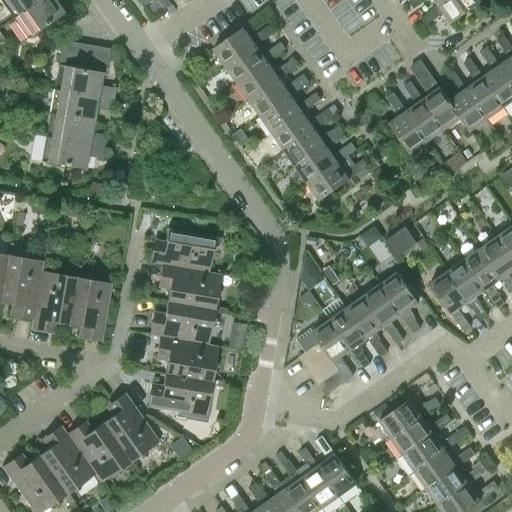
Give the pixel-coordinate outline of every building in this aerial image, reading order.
[(12,18),(37,0),(6,0),(12,8),(7,11),(12,18)] [(37,0),(12,18),(17,24),(21,21),(30,34),(30,35),(63,12),(62,12),(55,3),(58,0),(37,0)] [(141,0),(146,6),(154,0),(158,0),(165,10),(172,5),(168,0),(141,0)] [(411,0),(409,2),(413,9),(426,0),(434,0),(439,6),(447,0),(411,0)] [(481,3),(479,0),(447,0),(439,6),(420,19),(425,26),(443,13),(451,24),(481,3)] [(213,49),(225,66),(255,45),(255,46),(274,33),(269,26),(251,39),(243,28),(213,49)] [(509,59),(500,66),(499,66),(511,84),(511,47),(503,35),(497,40),(509,59)] [(58,66),(63,67),(70,68),(74,43),(62,41),(58,66)] [(74,43),(70,68),(81,70),(85,45),(74,43)] [(255,46),(255,45),(225,66),(237,83),(267,62),(285,49),(281,43),(262,55),(255,46)] [(85,45),(81,70),(92,72),(97,47),(85,45)] [(97,47),(92,72),(101,73),(101,74),(104,74),(108,49),(97,47)] [(503,107),(511,101),(511,84),(499,66),(500,66),(487,47),(480,52),(493,70),(483,77),(503,107)] [(109,51),(107,61),(117,62),(118,53),(109,51)] [(267,62),(237,83),(249,100),(279,79),(297,66),(292,59),(274,72),(267,62)] [(476,82),(466,89),(487,119),(503,107),(483,77),(470,59),(463,64),(476,82)] [(430,95),(423,100),(444,130),(461,118),(449,101),(440,88),(421,61),(410,68),(430,95)] [(81,70),(70,68),(63,67),(60,83),(55,82),(53,90),(112,100),(115,88),(99,85),(101,74),(101,73),(92,72),(81,70)] [(470,131),(487,119),(466,89),(453,71),(446,75),(459,94),(449,101),(461,118),(470,131)] [(286,89),(279,79),(249,100),(260,116),(290,95),(290,96),(309,83),(304,76),(286,89)] [(407,111),(406,112),(427,142),(444,130),(423,100),(410,81),(403,86),(416,105),(407,111)] [(52,97),(49,113),(55,114),(92,121),(94,110),(110,112),(112,100),(53,90),(52,97)] [(290,96),(290,95),(260,116),(272,133),(302,112),(321,99),(316,93),(297,105),(290,96)] [(410,154),(427,142),(406,112),(407,111),(394,93),(387,98),(400,116),(389,124),(410,154)] [(334,105),(327,109),(332,116),(339,112),(334,105)] [(302,112),(272,133),(284,150),(314,129),(332,116),(327,109),(309,122),(302,112)] [(45,137),(104,147),(106,135),(90,132),(92,121),(55,114),(49,113),(45,137)] [(321,139),(314,129),(284,150),(296,167),(326,146),(344,133),(339,126),(321,139)] [(102,160),(104,147),(45,137),(41,161),(85,169),(85,168),(84,168),(86,157),(102,160)] [(326,146),(296,167),(307,183),(337,162),(356,150),(351,143),(333,156),(326,146)] [(468,149),(463,152),(467,158),(472,155),(468,149)] [(337,162),(307,183),(320,201),(350,180),(349,179),(355,175),(358,181),(371,172),(367,167),(368,166),(363,159),(355,165),(348,155),(337,162)] [(511,226),(497,237),(511,257),(511,226)] [(416,243),(405,227),(385,241),(396,257),(416,243)] [(153,238),(149,263),(160,265),(161,264),(207,272),(208,272),(213,242),(220,243),(220,238),(166,229),(164,240),(153,238)] [(511,279),(508,274),(511,270),(511,257),(497,237),(481,248),(502,278),(501,278),(511,293),(511,279)] [(423,239),(417,243),(422,250),(428,246),(423,239)] [(491,285),(501,278),(502,278),(481,248),(464,260),(485,290),(484,290),(497,309),(504,304),(491,285)] [(0,294),(7,255),(10,256),(11,250),(5,249),(4,255),(0,253),(0,294)] [(7,255),(0,294),(0,302),(10,305),(8,316),(31,320),(32,320),(40,271),(41,271),(42,261),(10,256),(7,255)] [(468,302),(480,320),(487,316),(474,297),(484,290),(485,290),(464,260),(447,272),(468,302)] [(160,265),(156,288),(168,290),(166,301),(213,310),(214,307),(219,274),(208,272),(207,272),(161,264),(160,265)] [(31,320),(29,330),(54,334),(56,323),(67,325),(75,277),(78,278),(79,272),(73,271),(72,277),(41,271),(40,271),(32,320),(31,320)] [(397,272),(380,285),(401,314),(401,315),(413,333),(420,328),(407,310),(418,302),(397,272)] [(458,309),(468,302),(447,272),(430,284),(450,314),(451,314),(464,332),(471,327),(458,309)] [(75,277),(67,325),(78,327),(76,338),(101,342),(111,283),(78,278),(75,277)] [(391,322),(401,315),(401,314),(380,285),(363,296),(384,326),(397,345),(404,340),(391,322)] [(374,333),(384,326),(363,296),(346,308),(367,338),(380,357),(387,352),(374,333)] [(152,311),(148,335),(158,337),(158,336),(207,345),(207,344),(213,313),(218,314),(219,308),(214,307),(213,310),(166,301),(164,313),(152,311)] [(357,345),(367,338),(346,308),(330,320),(350,350),(363,368),(370,364),(357,345)] [(326,352),(333,361),(333,362),(334,362),(340,370),(346,380),(353,375),(340,357),(350,350),(330,320),(312,332),(310,329),(295,340),(304,352),(319,342),(326,352)] [(158,337),(154,360),(165,362),(163,373),(211,382),(211,379),(217,346),(207,344),(207,345),(158,336),(158,337)] [(299,357),(305,366),(326,352),(319,342),(304,352),(299,357)] [(312,376),(333,361),(326,352),(305,366),(312,376)] [(319,385),(340,370),(334,362),(333,362),(333,361),(312,376),(319,385)] [(325,395),(346,380),(340,370),(319,385),(325,395)] [(150,383),(146,407),(204,417),(210,384),(216,385),(217,380),(211,379),(211,382),(163,373),(161,385),(150,383)] [(110,416),(101,422),(129,462),(131,460),(158,441),(124,392),(104,407),(110,416)] [(379,420),(391,438),(421,417),(440,404),(435,397),(422,406),(415,408),(409,399),(379,420)] [(374,411),(379,418),(390,411),(384,404),(374,411)] [(391,438),(403,455),(433,434),(451,421),(447,414),(428,427),(421,417),(391,438)] [(66,433),(65,434),(94,474),(93,474),(99,483),(126,464),(130,468),(134,465),(131,460),(129,462),(101,422),(91,429),(85,420),(66,433)] [(46,449),(37,455),(65,495),(67,493),(93,474),(94,474),(65,434),(66,433),(60,425),(40,439),(46,449)] [(433,434),(403,455),(415,471),(444,450),(445,451),(470,433),(465,426),(440,444),(433,434)] [(328,459),(318,466),(339,496),(356,483),(336,454),(335,454),(322,436),(315,441),(328,459)] [(415,471),(426,488),(456,467),(475,454),(470,447),(452,460),(445,451),(444,450),(415,471)] [(322,508),(339,496),(318,466),(305,448),(298,452),(306,463),(296,470),(302,478),(301,478),(322,508)] [(21,453),(1,467),(32,511),(39,511),(62,496),(66,501),(70,498),(67,493),(65,495),(37,455),(27,462),(21,453)] [(290,476),(280,482),(285,489),(300,511),(315,511),(322,508),(301,478),(302,478),(296,470),(289,459),(282,464),(290,476)] [(426,488),(438,505),(468,484),(486,471),(482,464),(463,477),(456,467),(426,488)] [(134,465),(130,468),(133,474),(138,470),(134,465)] [(275,511),(300,511),(285,489),(272,471),(265,476),(278,494),(268,501),(275,511)] [(475,494),(468,484),(438,505),(443,511),(464,511),(480,501),(498,488),(493,481),(475,494)] [(275,511),(268,501),(255,483),(248,488),(261,506),(252,511),(275,511)] [(250,511),(239,495),(232,499),(239,510),(237,511),(250,511)] [(74,503),(70,498),(66,501),(69,506),(74,503)]
